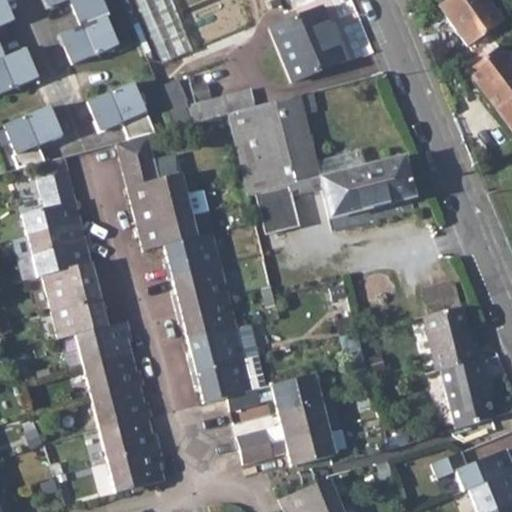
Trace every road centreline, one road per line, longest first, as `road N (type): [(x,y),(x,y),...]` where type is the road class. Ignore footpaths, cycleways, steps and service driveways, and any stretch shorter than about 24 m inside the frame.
road 1 (residential): [(373,0),(511,342)]
road 2 (residential): [(90,170),(192,490)]
